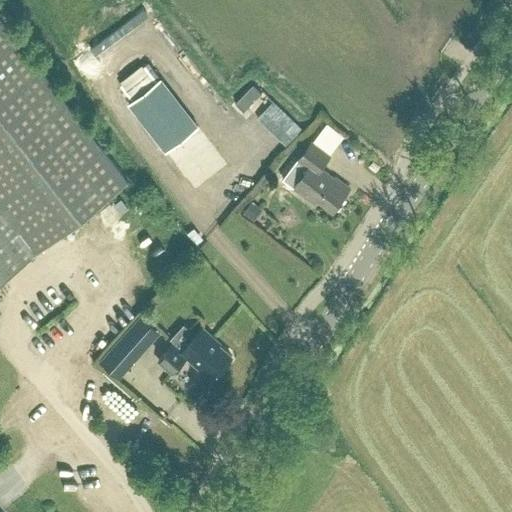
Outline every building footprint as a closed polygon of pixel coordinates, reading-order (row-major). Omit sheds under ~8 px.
[(0,16),(0,280),(128,180),(0,16)] [(160,77),(128,101),(165,149),(197,124),(160,77)] [(252,83),(235,101),(244,110),(261,92),(252,83)] [(327,122),(319,141),(338,148),(345,129),(327,122)] [(319,167),(329,153),(311,139),(297,159),(307,166),(292,186),(313,202),(317,197),(333,209),(349,187),(333,176),(332,177),(319,167)] [(119,375),(151,339),(159,331),(141,314),(101,359),(119,375)] [(172,371),(186,355),(212,378),(232,355),(218,343),(219,342),(202,327),(181,350),(173,342),(158,359),(172,371)]
